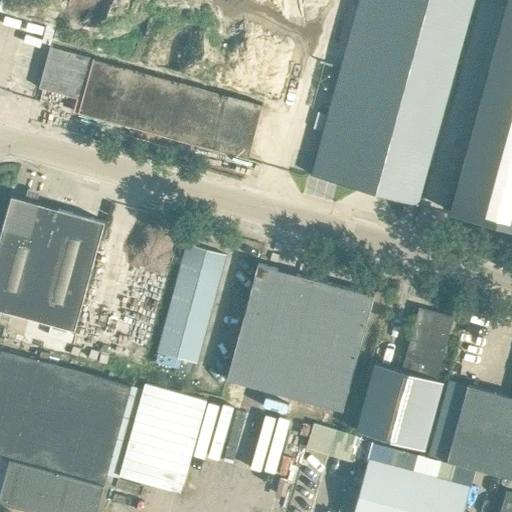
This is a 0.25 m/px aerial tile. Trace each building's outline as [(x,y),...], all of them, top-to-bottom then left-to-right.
[(423,183),(472,0),(360,0),(313,174),(417,202),(423,183)] [(511,0),(508,0),(473,135),(452,212),(511,228),(511,0)] [(263,104),(51,45),(39,87),(40,87),(78,97),(75,110),(249,158),(263,104)] [(0,308),(76,329),(100,240),(106,221),(36,201),(37,195),(28,193),(27,199),(12,195),(0,239),(0,308)] [(197,363),(221,273),(226,254),(188,243),(182,262),(158,352),(197,363)] [(354,371),(375,294),(259,262),(254,282),(228,379),(343,410),(354,371)] [(376,362),(357,430),(426,448),(444,381),(437,379),(455,316),(420,306),(403,369),(376,362)] [(0,455),(105,485),(132,385),(2,349),(0,354),(0,455)] [(511,477),(511,395),(468,383),(448,459),(511,477)] [(314,423),(306,449),(355,462),(367,466),(373,443),(374,439),(362,436),(314,423)] [(331,511),(330,511),(462,511),(474,470),(373,443),(367,466),(355,511),(331,511)] [(97,511),(105,485),(0,455),(0,492),(1,493),(0,495),(0,500),(42,511),(97,511)] [(511,511),(511,491),(506,490),(500,511),(511,511)]
